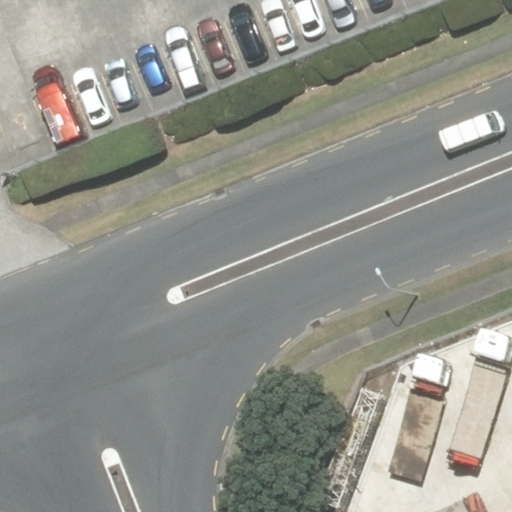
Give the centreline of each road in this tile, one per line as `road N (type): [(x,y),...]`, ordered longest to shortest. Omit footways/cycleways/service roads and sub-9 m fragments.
road 1 (unclassified): [(62,346),(511,142)]
road 2 (unclassified): [(130,511),(62,346)]
road 3 (unknown): [(62,346),(0,243)]
